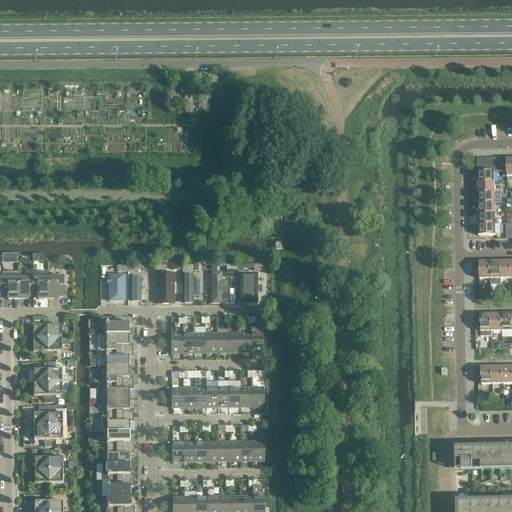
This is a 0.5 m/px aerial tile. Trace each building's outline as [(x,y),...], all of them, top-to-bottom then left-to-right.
[(494,183),(494,172),(488,172),(482,172),(478,172),(478,183),(494,183)] [(495,193),(494,183),(478,183),(478,194),(495,193)] [(495,204),(495,193),(478,194),(478,204),(495,204)] [(499,201),(511,201),(511,193),(503,193),(503,199),(499,199),(499,201)] [(495,214),(495,204),(478,204),(478,215),(495,214)] [(495,225),(495,214),(478,215),(479,225),(495,225)] [(495,236),(495,225),(479,225),(479,236),(495,236)] [(181,258),(172,258),(172,271),(181,271),(181,258)] [(501,279),(501,262),(490,263),(490,279),(501,279)] [(511,279),(511,262),(501,262),(501,279),(511,279)] [(490,279),(490,263),(479,263),(480,267),(480,272),(480,279),(490,279)] [(251,271),(244,271),(244,302),(251,302),(251,291),(255,291),(255,284),(251,284),(251,271)] [(222,273),(211,274),(211,305),(223,305),(223,295),(228,295),(228,281),(222,281),(222,273)] [(18,299),(18,275),(3,276),(3,297),(8,297),(8,300),(18,299)] [(33,297),(33,275),(18,275),(18,299),(28,299),(28,297),(33,297)] [(48,299),(48,275),(33,275),(33,297),(38,297),(38,299),(48,299)] [(64,297),(64,283),(63,283),(63,275),(62,275),(48,275),(48,299),(58,299),(58,297),(64,297)] [(126,303),(126,275),(108,276),(108,280),(106,280),(106,285),(109,285),(109,303),(126,303)] [(147,275),(131,275),(131,307),(140,307),(140,290),(147,290),(147,275)] [(175,305),(174,275),(157,275),(157,306),(175,305)] [(193,275),(184,275),(185,305),(193,305),(193,298),(200,298),(200,281),(193,281),(193,275)] [(511,331),(511,314),(502,315),(502,332),(511,331)] [(491,332),(491,315),(480,315),(480,316),(481,320),(481,325),(481,332),(491,332)] [(502,332),(502,315),(491,315),(491,332),(502,332)] [(129,335),(129,325),(133,325),(133,318),(106,318),(106,335),(129,335)] [(47,339),(47,324),(44,324),(44,326),(34,326),(33,326),(33,327),(33,339),(47,339)] [(62,339),(62,327),(62,326),(61,326),(51,326),(51,324),(47,324),(47,339),(62,339)] [(251,354),(251,334),(240,335),(240,354),(251,354)] [(263,353),(263,334),(251,334),(251,354),(263,353)] [(129,344),(129,335),(106,335),(106,351),(133,351),(133,344),(129,344)] [(183,354),(183,335),(171,335),(171,354),(183,354)] [(194,354),(194,335),(183,335),(183,354),(194,354)] [(206,354),(206,335),(194,335),(194,354),(206,354)] [(217,354),(217,335),(206,335),(206,354),(217,354)] [(229,354),(228,335),(217,335),(217,354),(229,354)] [(240,354),(240,335),(228,335),(229,354),(240,354)] [(48,355),(47,339),(33,339),(33,352),(33,353),(34,353),(44,353),(44,355),(48,355)] [(62,351),(62,339),(47,339),(48,355),(51,355),(51,352),(61,352),(61,353),(62,353),(62,351)] [(129,367),(129,357),(133,357),(133,351),(106,351),(106,367),(129,367)] [(129,377),(129,367),(106,367),(106,384),(133,383),(133,377),(129,377)] [(511,384),(511,367),(503,368),(503,384),(511,384)] [(48,383),(48,368),(44,368),(44,370),(34,370),(33,370),(33,371),(33,383),(48,383)] [(62,383),(62,371),(62,370),(61,370),(54,370),(51,370),(51,368),(48,368),(48,383),(62,383)] [(492,385),(492,368),(481,368),(481,373),(481,377),(482,385),(492,385)] [(503,384),(503,368),(492,368),(492,385),(503,384)] [(48,399),(48,383),(33,383),(34,396),(33,396),(33,397),(35,397),(44,397),(44,399),(48,399)] [(62,395),(62,383),(48,383),(48,399),(51,399),(51,396),(54,396),(61,396),(61,397),(62,397),(62,395)] [(129,400),(129,390),(133,390),(133,383),(106,384),(106,400),(129,400)] [(183,409),(183,389),(171,390),(172,409),(183,409)] [(195,408),(195,389),(183,389),(183,409),(195,408)] [(206,408),(206,389),(195,389),(195,408),(206,408)] [(218,408),(217,389),(206,389),(206,408),(218,408)] [(229,408),(229,389),(217,389),(218,408),(229,408)] [(240,408),(240,389),(229,389),(229,408),(240,408)] [(252,408),(252,389),(240,389),(240,408),(252,408)] [(264,408),(264,389),(252,389),(252,408),(264,408)] [(129,409),(129,400),(106,400),(107,416),(134,416),(134,409),(129,409)] [(48,427),(48,412),(45,412),(45,414),(42,414),(35,414),(34,414),(34,415),(34,427),(48,427)] [(63,427),(62,415),(63,415),(63,414),(61,414),(54,414),(52,414),(52,412),(48,412),(48,427),(63,427)] [(130,432),(129,422),(134,422),(134,416),(107,416),(107,432),(130,432)] [(48,443),(48,427),(34,427),(34,440),(34,441),(35,441),(45,440),(45,443),(48,443)] [(63,439),(63,427),(48,427),(48,443),(52,443),(52,440),(62,440),(63,440),(63,439)] [(130,442),(130,432),(107,432),(107,448),(134,448),(134,442),(130,442)] [(218,463),(218,443),(207,444),(207,463),(218,463)] [(230,463),(229,443),(218,443),(218,463),(230,463)] [(241,462),(241,443),(229,443),(230,463),(241,462)] [(252,462),(252,443),(241,443),(241,462),(252,462)] [(264,462),(264,443),(252,443),(252,462),(264,462)] [(184,463),(184,444),(172,444),(172,463),(184,463)] [(195,463),(195,444),(184,444),(184,463),(195,463)] [(207,463),(207,444),(195,444),(195,463),(207,463)] [(510,469),(510,452),(510,446),(500,447),(500,452),(500,470),(510,469)] [(481,470),(481,453),(481,447),(455,448),(456,460),(462,460),(462,470),(481,470)] [(491,470),(490,452),(490,447),(481,447),(481,453),(481,470),(491,470)] [(500,470),(500,452),(500,447),(490,447),(490,452),(491,470),(500,470)] [(130,465),(130,455),(134,455),(134,448),(107,448),(107,465),(130,465)] [(49,471),(48,456),(45,456),(45,458),(35,458),(34,458),(34,459),(34,471),(49,471)] [(63,471),(63,459),(63,458),(62,458),(52,458),(52,456),(48,456),(49,471),(63,471)] [(130,474),(130,465),(107,465),(107,481),(134,481),(134,474),(130,474)] [(49,487),(49,471),(34,471),(34,483),(34,485),(35,485),(35,484),(45,484),(45,487),(49,487)] [(63,483),(63,471),(49,471),(49,487),(52,487),(52,484),(62,484),(63,484),(63,483)] [(130,497),(130,487),(134,487),(134,481),(107,481),(107,497),(130,497)] [(130,507),(130,497),(107,497),(107,511),(134,511),(134,507),(130,507)] [(264,511),(265,497),(253,498),(252,511),(264,511)] [(184,511),(184,498),(172,498),(172,511),(184,511)] [(195,511),(196,498),(184,498),(184,511),(195,511)] [(207,511),(207,498),(196,498),(195,511),(207,511)] [(218,511),(218,498),(207,498),(207,511),(218,511)] [(230,511),(230,498),(218,498),(218,511),(230,511)] [(241,511),(241,498),(230,498),(230,511),(241,511)] [(252,511),(253,498),(241,498),(241,511),(252,511)] [(49,500),(46,500),(45,500),(45,502),(36,502),(34,502),(34,503),(35,503),(34,511),(49,511),(49,500)] [(63,511),(63,503),(63,502),(62,502),(52,502),(52,500),(49,500),(49,511),(63,511)] [(472,511),(472,500),(462,501),(459,501),(459,509),(456,509),(456,511),(472,511)] [(482,511),(482,500),(472,500),(472,511),(482,511)] [(491,511),(492,500),(482,500),(482,511),(491,511)] [(501,511),(501,500),(492,500),(491,511),(501,511)] [(511,511),(511,500),(501,500),(501,511),(511,511)]
